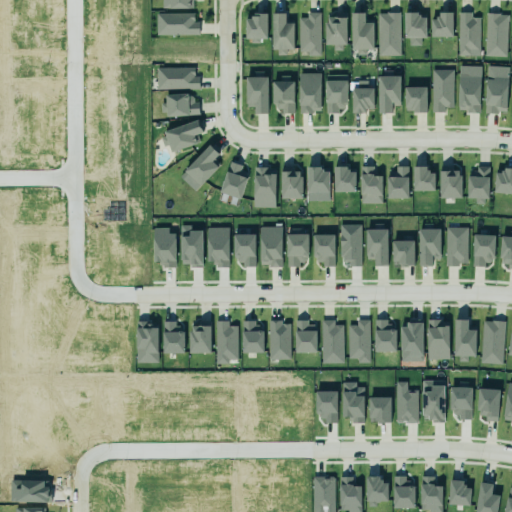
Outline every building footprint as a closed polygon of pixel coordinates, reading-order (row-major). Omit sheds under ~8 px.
[(160,0),(161,8),(191,7),(191,0),(160,0)] [(403,9),(411,7),(418,9),(426,15),(426,36),(420,36),(420,45),(407,45),(407,37),(404,37),(403,9)] [(377,11),(377,56),(400,56),(400,11),(389,9),(377,11)] [(456,10),(456,54),(477,54),(477,16),(471,16),(471,10),(456,10)] [(320,12),(306,13),(306,17),(298,18),(298,52),(307,52),(307,56),(320,56),(320,12)] [(429,19),(429,36),(450,36),(450,12),(437,12),(437,15),(434,16),(434,19),(429,19)] [(484,12),(497,13),(497,14),(506,14),(504,56),(483,55),(484,12)] [(194,13),(156,13),(156,35),(199,35),(199,21),(194,22),(194,13)] [(244,38),(243,18),(249,18),(249,15),(258,16),(257,13),(265,13),(265,37),(257,38),(257,42),(249,42),(249,38),(244,38)] [(293,23),(286,23),(286,13),(271,13),(272,50),(294,49),(293,23)] [(353,55),(366,54),(366,49),(374,49),(373,23),(365,23),(364,13),(352,13),(353,55)] [(325,45),(333,45),(333,51),(345,51),(346,15),(326,15),(325,45)] [(479,112),(480,66),(459,66),(457,112),(479,112)] [(194,67),(156,68),(157,89),(199,89),(199,76),(194,76),(194,67)] [(430,112),(443,112),(443,107),(451,107),(451,69),(430,69),(430,112)] [(378,71),(378,110),(400,110),(400,71),(378,71)] [(482,112),(496,113),(496,111),(504,111),(506,73),(491,72),(491,79),(484,78),(482,112)] [(299,113),(321,112),(320,73),(298,73),(299,113)] [(253,114),(266,114),(266,77),(244,77),(244,106),(253,106),(253,114)] [(324,112),(336,112),(336,108),(341,108),(343,106),(343,104),(345,104),(345,80),(324,81),(324,112)] [(280,113),(292,113),(292,81),(270,81),(270,103),(273,103),(273,106),(275,108),(280,108),(280,113)] [(352,88),(351,111),(373,112),(374,88),(367,88),(367,81),(357,81),(357,88),(352,88)] [(403,110),(412,110),(412,112),(426,112),(425,86),(403,86),(403,110)] [(165,95),(166,103),(160,103),(161,116),(197,114),(196,93),(165,95)] [(159,133),(163,146),(169,144),(171,152),(198,143),(195,135),(204,133),(200,120),(159,133)] [(195,191),(218,167),(212,161),(219,154),(209,145),(179,176),(195,191)] [(219,192),(240,199),(247,178),(240,175),(243,166),(230,161),(219,192)] [(386,172),(386,195),(408,195),(408,173),(405,173),(405,164),(395,164),(394,172),(386,172)] [(347,166),(333,167),(333,192),(355,192),(355,172),(347,172),(347,166)] [(382,175),(374,175),(374,166),(360,167),(360,204),(382,203),(382,175)] [(411,166),(411,191),(433,191),(433,173),(428,173),(428,170),(425,170),(425,166),(411,166)] [(276,168),(254,168),(253,208),(275,208),(276,168)] [(330,200),(328,168),(307,169),(308,201),(330,200)] [(466,198),(474,199),(474,204),(487,204),(489,169),(468,168),(466,198)] [(503,173),(494,173),(493,193),(511,193),(511,168),(503,168),(503,173)] [(280,198),(301,199),(302,169),(281,169),(280,198)] [(440,198),(461,198),(461,171),(440,171),(440,198)] [(361,265),(361,224),(339,224),(340,265),(361,265)] [(152,226),(153,264),(161,264),(161,266),(175,266),(175,231),(166,231),(166,225),(152,226)] [(180,266),(203,266),(202,230),(191,231),(191,226),(180,226),(180,266)] [(282,266),(281,226),(259,227),(260,266),(282,266)] [(419,266),(432,266),(432,259),(440,258),(440,228),(431,229),(431,226),(418,226),(419,266)] [(207,227),(206,259),(214,265),(227,265),(227,227),(207,227)] [(467,227),(445,227),(445,265),(467,265),(467,227)] [(388,266),(387,229),(365,229),(366,259),(374,259),(374,266),(388,266)] [(501,232),(511,233),(511,267),(505,267),(506,261),(501,261),(501,254),(499,254),(501,232)] [(254,234),(233,235),(234,261),(242,260),(242,267),(255,266),(254,234)] [(308,234),(286,234),(287,267),(300,267),(300,260),(308,260),(308,234)] [(334,234),(313,235),(313,265),(335,264),(334,234)] [(493,266),(494,235),(473,234),(472,265),(493,266)] [(414,265),(414,240),(392,241),(392,266),(414,265)] [(319,319),(321,361),(341,361),(340,324),(333,324),(333,318),(319,319)] [(161,319),(162,350),(184,349),(183,328),(174,328),(173,319),(161,319)] [(369,320),(356,319),(356,325),(348,325),(348,358),(357,358),(356,363),(369,363),(369,320)] [(395,352),(396,327),(387,327),(387,319),(374,319),(374,351),(395,352)] [(406,319),(406,323),(399,323),(399,360),(422,360),(422,319),(406,319)] [(427,359),(449,359),(448,320),(426,320),(427,359)] [(454,362),(467,362),(468,356),(475,356),(476,330),(468,330),(468,320),(454,320),(454,362)] [(502,364),(504,321),(482,320),(480,363),(502,364)] [(136,363),(158,362),(157,327),(150,327),(150,321),(136,321),(136,363)] [(237,359),(237,325),(228,326),(228,321),(215,321),(215,364),(229,364),(229,359),(237,359)] [(290,321),(268,321),(268,359),(290,360),(290,321)] [(262,353),(263,322),(242,322),(242,352),(262,353)] [(295,353),(316,352),(316,322),(295,322),(295,353)] [(190,353),(211,353),(210,326),(189,326),(190,353)] [(341,380),(355,380),(355,384),(362,384),(364,413),(362,413),(362,422),(349,423),(349,415),(342,415),(341,380)] [(444,380),(422,381),(423,421),(445,421),(444,380)] [(417,423),(417,390),(406,390),(406,382),(395,382),(395,423),(417,423)] [(511,422),(511,383),(507,383),(502,421),(511,422)] [(315,387),(315,410),(317,410),(317,417),(323,417),(323,421),(336,421),(336,387),(315,387)] [(449,413),(458,413),(458,419),(471,420),(472,387),(449,387),(449,413)] [(497,420),(500,390),(479,388),(476,418),(497,420)] [(390,397),(368,397),(369,422),(391,422),(390,397)] [(360,511),(361,486),(353,486),(353,477),(339,476),(339,511),(342,511),(360,511)] [(388,501),(388,483),(381,483),(381,476),(365,477),(366,507),(377,507),(377,501),(388,501)] [(415,483),(405,483),(405,476),(393,476),(392,508),(414,508),(415,483)] [(420,511),(432,511),(441,511),(442,486),(434,486),(434,476),(421,476),(420,511)] [(448,501),(450,476),(463,477),(463,482),(466,482),(466,485),(472,485),(471,503),(448,501)] [(311,511),(334,511),(335,477),(312,477),(311,511)] [(479,478),(475,511),(495,511),(498,491),(491,490),(493,480),(479,478)] [(503,511),(508,485),(511,485),(511,511),(503,511)]
